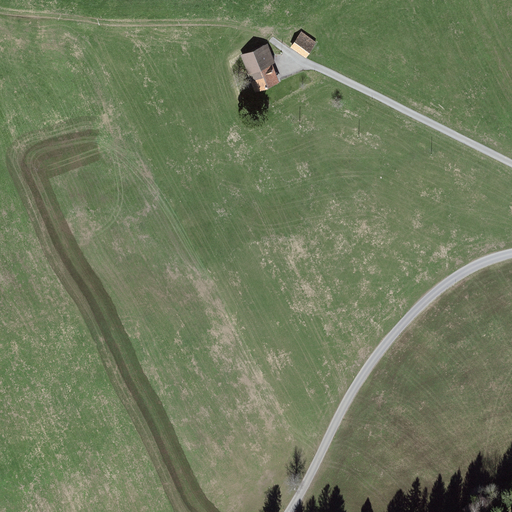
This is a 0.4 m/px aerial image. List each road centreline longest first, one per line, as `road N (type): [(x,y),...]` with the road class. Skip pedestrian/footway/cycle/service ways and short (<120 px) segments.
road 1 (residential): [(291,511),(387,344),(435,294),(475,267),(511,255)]
road 2 (track): [(0,11),(122,26),(250,29),(289,52)]
